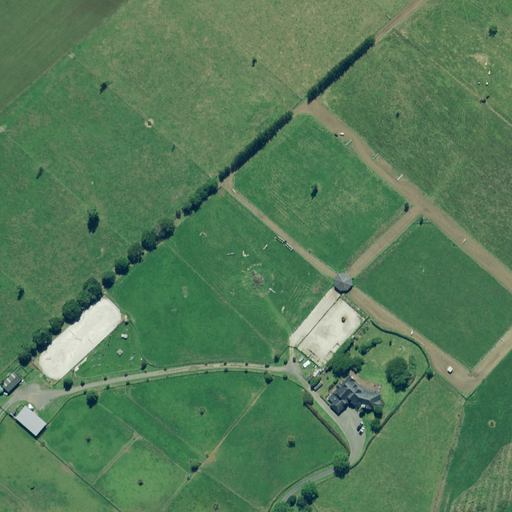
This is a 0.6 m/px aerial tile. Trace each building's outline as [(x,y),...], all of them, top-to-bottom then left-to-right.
[(336,287),(341,291),(348,291),(352,285),(352,278),(347,274),(340,274),(335,280),(336,287)] [(23,380),(14,372),(1,385),(10,394),(23,380)] [(350,375),(338,386),(340,388),(339,389),(334,395),(337,397),(329,406),(339,415),(351,403),(355,407),(357,405),(360,408),(372,410),(372,409),(377,410),(378,408),(379,409),(380,408),(381,408),(382,407),(382,406),(382,405),(382,404),(382,403),(382,402),(381,402),(381,401),(380,401),(380,394),(363,392),(357,386),(359,384),(350,375)] [(323,384),(321,381),(314,388),(316,391),(323,384)] [(47,424),(27,406),(17,418),(37,436),(47,424)]
